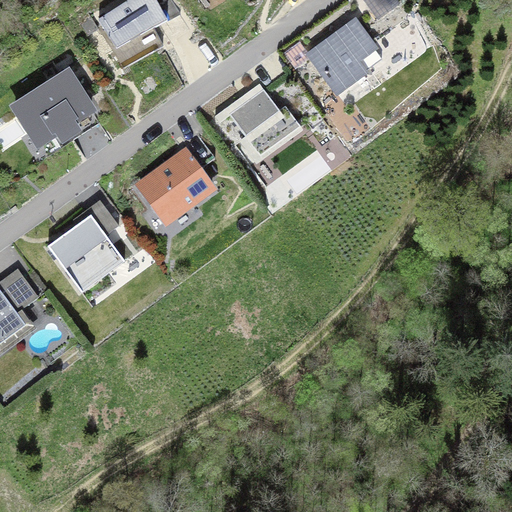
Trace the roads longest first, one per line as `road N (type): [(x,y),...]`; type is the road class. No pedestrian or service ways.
road 1 (track): [(511,70),(479,145),(393,269),(273,366),(40,511)]
road 2 (residential): [(322,0),(0,233)]
road 3 (track): [(408,511),(511,376)]
